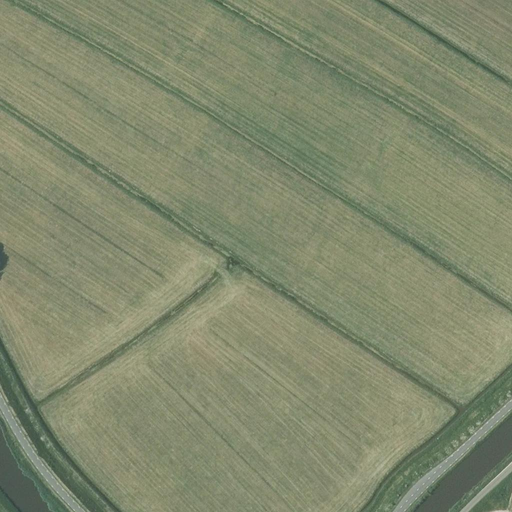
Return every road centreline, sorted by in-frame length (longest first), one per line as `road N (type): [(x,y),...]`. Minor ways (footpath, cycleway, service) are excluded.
road 1 (unclassified): [(403,511),(511,402)]
road 2 (unclassified): [(78,511),(0,396)]
